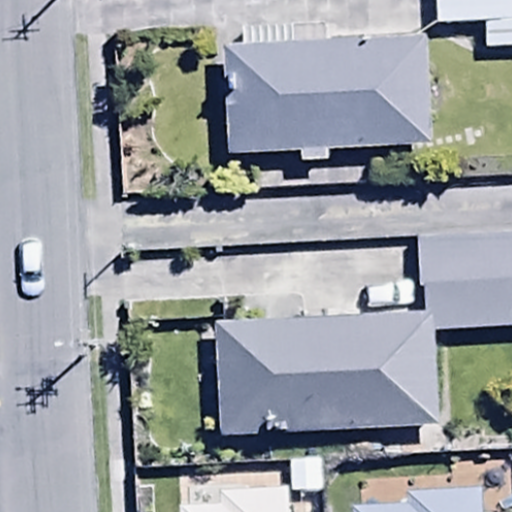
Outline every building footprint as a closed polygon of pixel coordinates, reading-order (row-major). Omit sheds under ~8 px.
[(511,0),(435,0),(437,31),(482,29),(483,59),(511,57),(511,0)] [(428,41),(295,49),(294,33),(240,37),(241,52),(221,53),(228,163),(301,158),(302,170),(331,169),(331,163),(435,157),(428,41)] [(218,330),(223,446),(441,438),(438,342),(511,338),(511,242),(416,246),(418,295),(423,295),(425,322),(218,330)] [(484,511),(485,499),(407,500),(407,511),(484,511)] [(286,511),(287,500),(224,501),(223,511),(286,511)]
